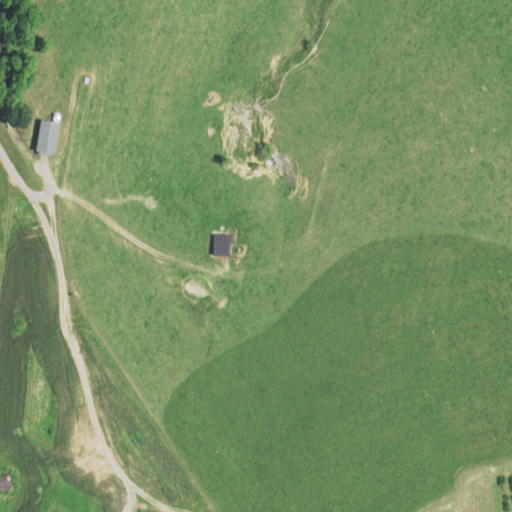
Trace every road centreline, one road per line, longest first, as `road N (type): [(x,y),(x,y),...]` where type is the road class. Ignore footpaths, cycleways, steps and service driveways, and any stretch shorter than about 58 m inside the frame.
road 1 (residential): [(0,60),(34,277),(106,511)]
road 2 (residential): [(12,136),(147,250),(208,264),(299,247)]
